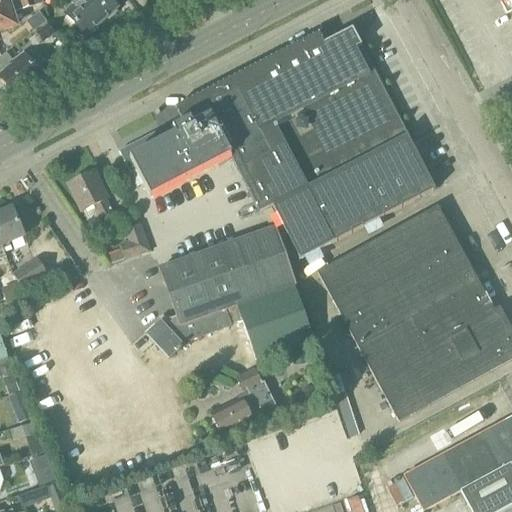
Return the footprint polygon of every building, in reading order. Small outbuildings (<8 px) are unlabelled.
[(101,25),(78,0),(62,0),(58,4),(67,13),(64,16),(85,39),(88,37),(91,37),(95,33),(95,30),(101,25)] [(78,0),(101,25),(106,19),(109,20),(114,16),(114,13),(116,10),(106,0),(78,0)] [(511,0),(503,0),(511,16),(511,0)] [(6,5),(0,7),(0,33),(14,29),(6,5)] [(46,27),(36,35),(42,44),(53,36),(46,27)] [(341,182),(410,146),(402,133),(349,33),(118,153),(130,176),(136,172),(150,199),(230,158),(259,214),(271,208),(299,262),(365,228),(341,182)] [(14,99),(42,77),(47,74),(37,61),(36,63),(30,55),(23,60),(21,58),(10,66),(12,69),(0,78),(0,79),(6,88),(4,90),(10,98),(12,96),(14,99)] [(410,146),(341,182),(365,228),(434,191),(410,146)] [(92,176),(68,188),(82,214),(94,209),(99,220),(110,216),(104,204),(105,203),(92,176)] [(489,374),(511,361),(511,350),(435,209),(316,274),(346,329),(397,425),(489,374)] [(11,211),(0,215),(0,244),(1,248),(24,239),(11,211)] [(154,254),(160,271),(177,320),(167,329),(166,329),(161,323),(159,325),(156,327),(153,329),(146,337),(169,362),(184,348),(183,347),(186,344),(230,328),(224,312),(236,308),(243,328),(255,363),(313,342),(308,329),(273,231),(272,231),(266,214),(154,254)] [(142,241),(120,249),(125,261),(147,254),(142,241)] [(36,261),(12,276),(23,293),(46,278),(36,261)] [(303,346),(288,353),(295,369),(310,362),(303,346)] [(251,424),(260,419),(265,429),(281,420),(264,388),(262,389),(253,372),(236,381),(243,395),(247,393),(250,398),(241,403),(241,402),(211,417),(222,438),(252,424),(251,424)] [(11,408),(26,402),(22,393),(7,399),(11,408)] [(421,511),(426,511),(459,494),(469,511),(502,511),(511,507),(511,471),(510,467),(511,465),(511,419),(403,479),(421,511)] [(45,457),(30,463),(40,488),(55,482),(45,457)] [(46,488),(51,500),(54,511),(55,511),(60,511),(68,509),(58,484),(46,488)]
